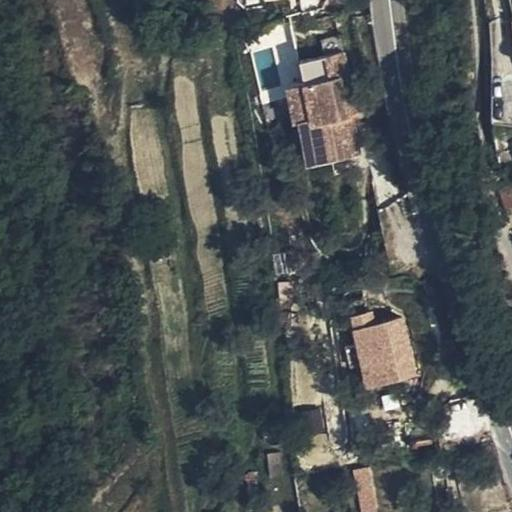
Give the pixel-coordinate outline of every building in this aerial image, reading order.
[(331,165),(351,161),(368,157),(381,154),(371,111),(368,98),(375,97),(364,39),(345,43),(348,55),(323,60),(328,82),(322,83),(330,119),(321,121),(331,165)] [(318,122),(321,121),(330,119),(322,83),(310,86),(318,122)] [(351,161),(355,175),(371,172),(368,157),(351,161)] [(419,363),(407,306),(362,315),(374,373),(419,363)] [(369,466),(351,469),(359,511),(376,511),(378,511),(369,466)]
